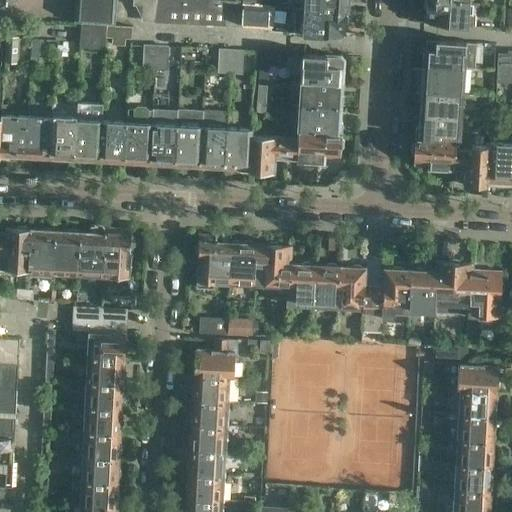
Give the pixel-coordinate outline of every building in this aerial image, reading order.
[(153,0),(134,0),(135,4),(136,4),(143,17),(143,20),(152,20),(153,0)] [(223,24),(224,0),(219,0),(153,0),(152,20),(223,24)] [(237,25),(238,1),(224,0),(223,24),(237,25)] [(305,0),(305,9),(346,12),(347,0),(305,0)] [(467,26),(469,0),(462,0),(426,0),(426,1),(424,4),(424,9),(426,11),(425,24),(467,26)] [(116,26),(117,5),(76,2),(75,23),(116,26)] [(254,26),(255,6),(243,5),(242,25),(254,26)] [(268,27),(270,7),(255,6),(254,26),(268,27)] [(346,15),(346,12),(305,9),(304,34),(345,37),(346,25),(348,22),(348,18),(346,15)] [(108,25),(106,38),(126,40),(132,40),(133,27),(108,25)] [(17,62),(19,40),(6,39),(5,61),(17,62)] [(39,58),(40,40),(31,40),(30,58),(39,58)] [(424,63),(424,66),(463,68),(464,42),(434,40),(434,41),(426,40),(425,52),(423,54),(422,60),(424,63)] [(494,44),(471,43),(470,54),(493,55),(494,44)] [(154,68),(155,47),(145,46),(144,67),(154,68)] [(168,48),(155,47),(154,68),(167,69),(168,48)] [(230,73),(232,50),(220,49),(218,72),(230,73)] [(242,74),(244,51),(232,50),(230,73),(242,74)] [(511,75),(511,51),(508,51),(508,55),(498,55),(497,76),(507,75),(511,75)] [(269,67),(269,53),(260,53),(259,66),(269,67)] [(303,65),(302,82),(341,84),(342,80),(344,78),(345,71),(342,69),(343,59),(340,56),(325,55),(325,56),(303,54),(302,64),(303,65)] [(461,93),(463,68),(424,66),(423,77),(421,78),(421,85),(423,87),(423,90),(461,93)] [(341,94),(341,84),(302,82),(301,107),(340,109),(340,105),(343,103),(343,97),(341,94)] [(258,86),(256,105),(266,105),(268,87),(258,86)] [(460,118),(461,93),(423,90),(422,101),(420,103),(419,110),(421,112),(421,115),(460,118)] [(266,113),(266,105),(256,105),(256,113),(266,113)] [(150,163),(153,123),(153,110),(148,109),(145,107),(137,106),(134,109),(127,108),(126,122),(124,162),(135,162),(137,165),(144,165),(146,163),(150,163)] [(339,121),(340,109),(301,107),(299,132),(342,135),(342,124),(340,121),(339,121)] [(199,166),(201,126),(202,110),(176,109),(176,124),(173,165),(186,165),(187,167),(194,168),(196,166),(199,166)] [(223,167),(226,127),(227,112),(202,110),(201,126),(199,166),(211,167),(212,169),(219,169),(221,167),(223,167)] [(483,110),(482,119),(491,119),(491,110),(483,110)] [(24,156),(26,116),(1,115),(0,130),(0,158),(9,159),(12,156),(24,156)] [(459,143),(460,118),(421,115),(420,126),(419,126),(416,129),(415,140),(459,143)] [(49,158),(51,118),(26,116),(24,156),(35,157),(37,159),(44,159),(46,158),(49,158)] [(74,159),(76,119),(51,118),(49,158),(60,158),(62,160),(69,161),(71,159),(74,159)] [(98,160),(101,120),(76,119),(74,159),(85,160),(87,162),(94,162),(96,160),(98,160)] [(490,128),(491,119),(482,119),(482,128),(490,128)] [(124,162),(126,122),(101,120),(98,160),(110,161),(112,163),(119,164),(121,162),(124,162)] [(173,165),(176,124),(153,123),(150,163),(161,164),(162,166),(169,166),(171,164),(173,165)] [(249,172),(251,136),(252,128),(226,127),(223,167),(237,168),(240,172),(249,172)] [(341,138),(342,135),(299,132),(299,139),(285,138),(284,160),(311,162),(314,159),(340,160),(341,150),(343,148),(344,141),(341,138)] [(276,160),(284,160),(285,138),(276,138),(251,136),(249,172),(275,174),(276,160)] [(458,150),(459,143),(415,140),(415,143),(412,146),(412,152),(414,155),(413,164),(438,166),(440,169),(463,171),(462,180),(471,180),(471,182),(474,185),(487,186),(489,146),(471,145),(471,151),(458,150)] [(511,183),(511,144),(489,143),(489,146),(487,186),(505,187),(509,184),(509,183),(511,183)] [(103,276),(106,235),(106,231),(105,231),(104,227),(100,224),(95,224),(90,227),(89,231),(88,232),(81,232),(78,275),(103,276)] [(0,270),(28,272),(30,229),(29,229),(26,226),(19,226),(16,228),(5,228),(5,233),(0,232),(0,270)] [(53,273),(55,230),(54,230),(51,228),(44,227),(40,230),(30,229),(28,272),(53,273)] [(78,275),(81,232),(79,232),(76,229),(69,229),(66,231),(55,230),(53,273),(78,275)] [(129,236),(106,235),(103,276),(129,278),(130,251),(133,248),(134,245),(134,242),(133,239),(131,236),(131,235),(129,235),(129,236)] [(229,283),(231,242),(199,240),(199,242),(197,244),(196,247),(195,251),(196,253),(198,256),(196,287),(214,288),(214,282),(229,283)] [(254,284),(256,243),(253,243),(251,241),(244,241),(242,243),(231,242),(229,283),(254,284)] [(289,263),(290,263),(291,247),(292,247),(292,245),(278,245),(276,243),(269,242),(267,244),(256,243),(254,284),(278,285),(278,291),(288,292),(289,263)] [(468,315),(471,270),(463,269),(463,263),(461,263),(459,261),(456,260),(453,260),(450,260),(447,262),(445,262),(445,268),(435,268),(435,271),(433,312),(435,312),(435,304),(468,305),(468,315)] [(313,305),(315,265),(312,264),(310,262),(303,262),(301,264),(290,263),(289,263),(288,292),(287,304),(313,305)] [(338,307),(340,266),(337,266),(335,264),(328,263),(326,265),(315,265),(313,305),(338,307)] [(364,286),(365,268),(362,267),(360,265),(353,265),(351,267),(340,266),(338,307),(363,308),(363,311),(372,312),(374,287),(364,286)] [(408,311),(410,270),(402,269),(400,267),(394,267),(392,269),(384,268),(383,288),(374,287),(372,312),(382,312),(382,318),(393,319),(394,310),(408,311)] [(435,271),(425,271),(423,269),(416,268),(414,270),(410,270),(408,311),(433,312),(435,271)] [(485,270),(471,270),(468,315),(477,316),(477,320),(479,320),(478,326),(481,328),(494,329),(497,327),(498,321),(499,321),(501,295),(503,292),(504,289),(504,286),(503,284),(501,281),(501,277),(486,276),(486,272),(487,272),(487,270),(485,270)] [(101,320),(102,308),(73,307),(72,319),(101,321),(101,320)] [(127,309),(102,308),(101,320),(126,321),(127,309)] [(381,332),(382,318),(382,312),(372,312),(363,311),(361,332),(381,332)] [(201,333),(227,334),(227,319),(202,318),(201,333)] [(100,332),(101,321),(72,319),(72,331),(89,332),(100,332)] [(249,335),(250,320),(227,319),(227,334),(249,335)] [(126,333),(126,321),(101,320),(101,321),(100,332),(126,333)] [(48,330),(46,356),(54,356),(56,330),(48,330)] [(125,337),(126,333),(100,332),(89,332),(87,358),(124,360),(125,348),(127,346),(127,339),(125,337)] [(18,338),(0,337),(0,361),(17,363),(18,338)] [(422,337),(422,346),(432,346),(432,338),(422,337)] [(237,351),(238,339),(214,338),(213,350),(195,349),(194,361),(192,363),(192,370),(194,372),(194,375),(214,376),(230,377),(234,377),(236,351),(237,351)] [(273,353),(273,341),(261,340),(260,352),(273,353)] [(466,359),(467,348),(436,345),(435,357),(466,359)] [(53,381),(54,356),(46,356),(45,381),(53,381)] [(124,369),(124,360),(87,358),(86,383),(123,385),(123,380),(125,378),(125,371),(124,369)] [(17,363),(0,361),(0,386),(16,387),(17,363)] [(431,372),(432,362),(424,361),(423,371),(431,372)] [(459,364),(458,388),(459,388),(459,391),(495,393),(496,388),(498,387),(498,380),(496,378),(497,366),(459,364)] [(229,401),(230,377),(214,376),(194,375),(193,386),(191,388),(191,394),(192,396),(192,399),(229,401)] [(51,405),(53,381),(45,381),(44,405),(51,405)] [(122,394),(123,385),(86,383),(85,407),(121,409),(122,405),(124,403),(124,396),(122,394)] [(16,387),(0,386),(0,412),(15,413),(16,387)] [(256,391),(255,402),(267,403),(268,392),(256,391)] [(495,403),(495,393),(459,391),(457,414),(494,416),(494,413),(496,411),(497,405),(495,403)] [(227,426),(229,401),(192,399),(192,411),(190,412),(189,419),(191,421),(191,424),(227,426)] [(422,402),(421,413),(429,413),(430,402),(422,402)] [(266,413),(266,404),(258,403),(258,413),(266,413)] [(50,430),(51,405),(44,405),(43,430),(50,430)] [(121,419),(121,409),(85,407),(83,432),(120,434),(120,429),(122,427),(123,421),(121,419)] [(428,428),(429,413),(421,413),(420,428),(428,428)] [(494,427),(494,416),(457,414),(456,439),(493,441),(493,438),(495,436),(495,429),(494,427)] [(0,435),(14,437),(15,416),(0,415),(0,435)] [(226,451),(227,426),(191,424),(190,435),(188,437),(188,444),(190,446),(190,449),(226,451)] [(49,455),(50,430),(43,430),(41,454),(49,455)] [(120,444),(120,434),(83,432),(82,456),(119,458),(119,454),(121,452),(121,446),(120,444)] [(0,459),(13,461),(14,437),(0,435),(0,459)] [(492,453),(493,441),(456,439),(455,464),(491,466),(492,463),(494,461),(494,454),(492,453)] [(264,443),(263,443),(256,443),(255,452),(263,453),(264,443)] [(224,476),(226,451),(190,449),(189,460),(187,462),(186,469),(188,471),(188,474),(224,476)] [(419,451),(418,462),(427,462),(427,452),(419,451)] [(262,463),(263,453),(255,452),(254,462),(262,463)] [(47,480),(49,455),(41,454),(40,479),(47,480)] [(118,468),(119,458),(82,456),(80,481),(117,483),(118,479),(120,477),(120,471),(118,468)] [(0,486),(12,488),(13,461),(0,459),(0,486)] [(426,472),(427,463),(427,462),(418,462),(417,471),(426,472)] [(491,477),(491,466),(455,464),(454,489),(490,491),(490,487),(492,486),(493,479),(491,477)] [(223,501),(224,476),(188,474),(188,485),(185,487),(185,493),(187,495),(187,499),(223,501)] [(46,504),(47,480),(40,479),(39,504),(46,504)] [(117,492),(117,483),(80,481),(79,506),(116,508),(116,504),(118,502),(119,494),(117,492)] [(261,482),(253,481),(253,491),(261,492),(261,482)] [(428,486),(417,486),(416,497),(427,498),(428,486)] [(489,502),(490,491),(454,489),(452,511),(489,511),(491,510),(491,504),(489,502)] [(399,500),(399,492),(390,491),(389,499),(399,500)] [(222,511),(223,501),(187,499),(186,510),(184,511),(222,511)]
